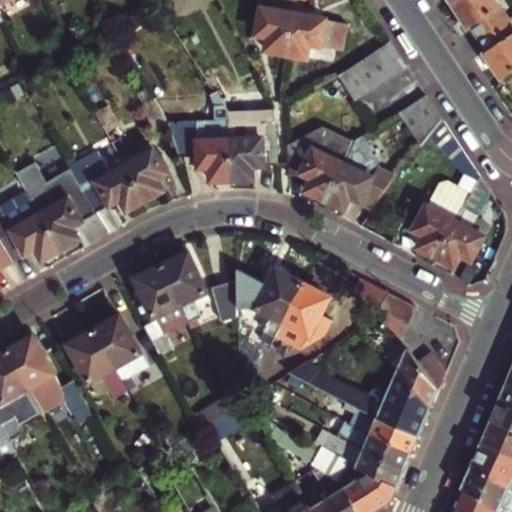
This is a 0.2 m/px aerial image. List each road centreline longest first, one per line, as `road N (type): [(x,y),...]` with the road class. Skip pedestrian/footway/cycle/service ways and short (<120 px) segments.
road 1 (residential): [(0,325),(68,275),(164,222),(244,206),(288,217),(494,324)]
road 2 (tertiary): [(494,324),(416,511)]
road 3 (residential): [(403,0),(511,159)]
